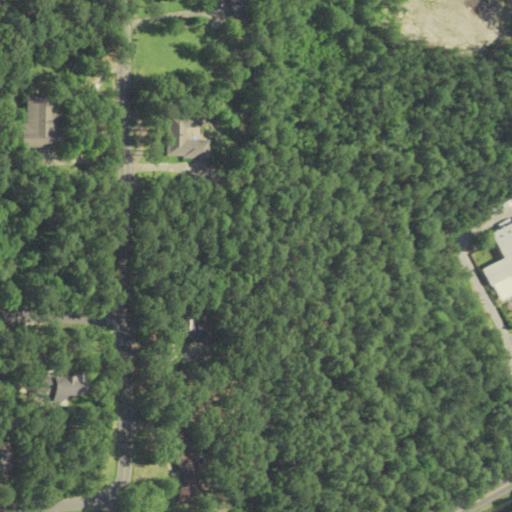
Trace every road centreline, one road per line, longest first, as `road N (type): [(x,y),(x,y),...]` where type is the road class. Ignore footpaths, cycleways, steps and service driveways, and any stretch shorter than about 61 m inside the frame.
road 1 (residential): [(120,0),(118,511)]
road 2 (residential): [(124,321),(0,312)]
road 3 (residential): [(121,501),(0,510)]
